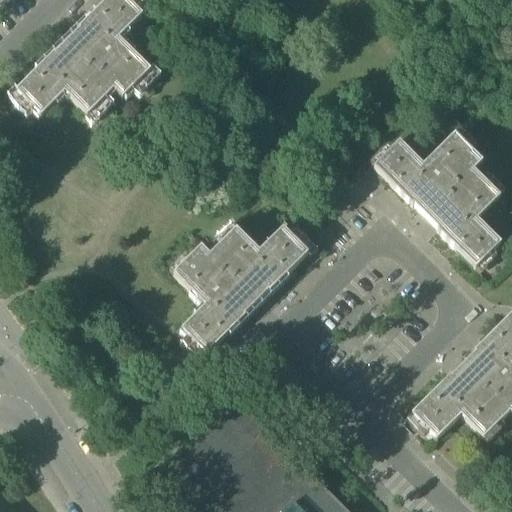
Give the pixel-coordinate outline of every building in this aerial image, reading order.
[(14,96),(40,121),(63,98),(87,121),(113,94),(122,103),(149,76),(120,46),(120,47),(117,44),(141,20),(121,0),(110,0),(77,34),(78,35),(54,59),(53,58),(14,96)] [(472,175),(481,166),(453,139),(421,170),(398,147),(372,172),(411,211),(412,210),(436,234),(435,234),(474,273),(499,248),(476,224),(498,201),(472,175)] [(200,250),(199,251),(172,278),(201,308),(204,310),(180,334),(205,359),(244,321),(243,320),(267,296),(268,297),(307,258),(281,233),(257,256),(234,233),(209,259),(200,250)] [(511,420),(511,317),(472,356),(473,357),(449,381),(449,380),(410,419),(435,444),(459,420),(482,443),(508,417),(511,420)] [(342,511),(304,473),(304,470),(301,470),(284,453),(284,450),(280,450),(264,433),(263,429),(260,430),(238,407),(211,433),(210,432),(208,431),(207,430),(205,430),(203,430),(201,430),(199,431),(197,432),(196,433),(195,435),(194,436),(193,438),(193,439),(192,441),(192,443),(193,445),(194,447),(195,448),(196,449),(179,466),(154,491),(175,511),(291,511),(292,511),(293,511),(342,511)]
